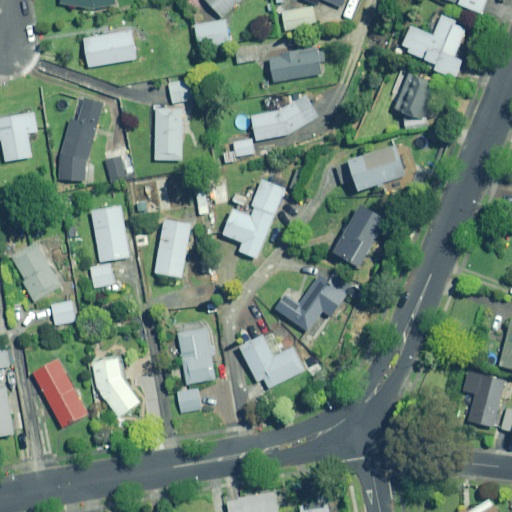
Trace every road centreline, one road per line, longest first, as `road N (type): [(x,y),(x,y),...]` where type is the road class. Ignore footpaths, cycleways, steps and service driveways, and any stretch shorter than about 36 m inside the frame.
road 1 (residential): [(356,409),(389,372),(511,72)]
road 2 (residential): [(0,496),(249,454),(319,434),(356,409)]
road 3 (residential): [(356,409),(391,446),(511,467)]
